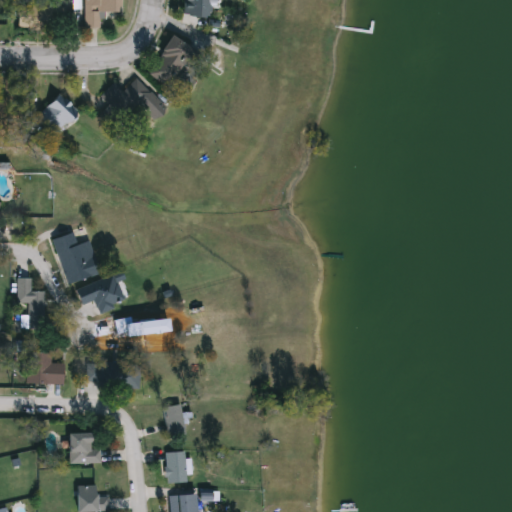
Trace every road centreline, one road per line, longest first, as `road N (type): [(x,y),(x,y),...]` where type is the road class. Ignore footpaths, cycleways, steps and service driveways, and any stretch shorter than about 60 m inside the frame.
road 1 (residential): [(0,404),(111,418),(125,441),(137,511)]
road 2 (residential): [(151,0),(137,41),(113,57),(0,60)]
road 3 (residential): [(0,246),(34,254),(82,330)]
